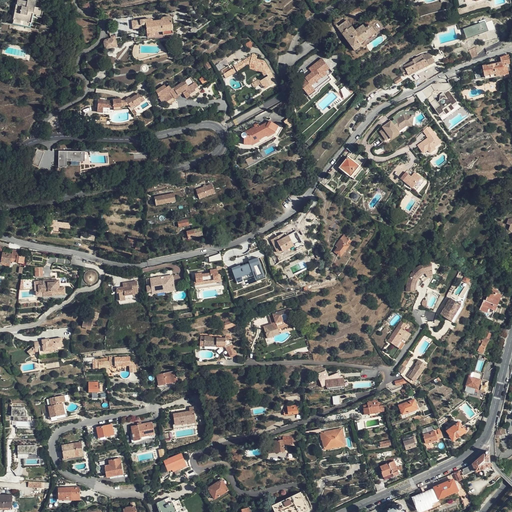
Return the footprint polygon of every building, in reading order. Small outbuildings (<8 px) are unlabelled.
[(27,0),(27,2),(18,0),(17,0),(16,6),(13,20),(14,20),(13,24),(29,27),(29,26),(31,26),(34,15),(36,15),(35,17),(41,19),(43,9),(35,7),(36,0),(27,0)] [(132,21),(133,28),(141,27),(141,25),(146,24),(148,37),(154,36),(166,34),(169,34),(176,33),(173,16),(163,17),(162,18),(161,20),(152,21),(152,19),(151,19),(150,19),(132,21)] [(364,42),(355,30),(347,20),(337,28),(354,52),(362,46),(361,44),(364,42)] [(463,28),(466,38),(489,31),(485,21),(463,28)] [(355,30),(364,42),(376,33),(370,25),(365,28),(363,25),(355,30)] [(111,39),(105,40),(104,41),(103,42),(105,49),(116,46),(114,36),(110,37),(111,39)] [(475,48),(468,50),(471,58),(478,56),(475,48)] [(428,53),(423,56),(428,66),(435,62),(430,54),(429,53),(428,53)] [(267,74),(270,72),(264,61),(257,59),(258,55),(252,54),(252,56),(239,63),(237,61),(232,64),(237,72),(249,64),(256,66),(255,69),(261,71),(264,75),(267,74)] [(428,66),(423,56),(422,55),(412,60),(412,61),(404,66),(408,75),(409,76),(428,66)] [(509,75),(508,71),(506,71),(504,65),(507,65),(510,64),(509,55),(501,58),(502,62),(482,66),(484,76),(495,74),(496,76),(496,77),(509,75)] [(311,72),(305,78),(305,79),(302,81),(299,84),(309,97),(316,91),(315,90),(330,78),(328,76),(332,72),(321,59),(308,69),(311,72)] [(262,76),(264,75),(261,71),(255,69),(256,66),(249,64),(248,69),(260,73),(262,76)] [(404,77),(408,75),(404,66),(400,68),(404,77)] [(226,79),(236,73),(233,68),(223,74),(226,79)] [(208,80),(207,79),(203,72),(201,74),(201,76),(202,78),(199,79),(202,84),(208,80)] [(270,72),(267,74),(268,77),(260,81),(259,79),(251,84),(254,88),(260,85),(262,83),(263,86),(265,89),(276,82),(270,72)] [(400,76),(393,80),(396,85),(403,80),(400,76)] [(190,77),(176,87),(173,89),(171,88),(170,87),(169,86),(166,87),(165,85),(156,91),(160,97),(159,98),(162,103),(165,101),(167,104),(170,104),(175,101),(175,98),(177,96),(177,95),(182,92),(182,93),(186,98),(190,96),(192,98),(198,93),(200,90),(195,83),(194,83),(190,77)] [(431,102),(439,116),(444,113),(446,116),(455,110),(453,107),(458,104),(450,91),(443,95),(440,95),(440,101),(438,102),(436,99),(431,102)] [(138,103),(140,102),(138,99),(141,98),(138,94),(130,99),(129,98),(126,100),(126,101),(125,101),(125,105),(129,104),(130,107),(134,105),(134,106),(138,103)] [(228,98),(233,108),(239,104),(234,95),(228,98)] [(121,109),(121,105),(121,101),(121,100),(113,100),(113,101),(108,102),(103,101),(103,100),(98,100),(97,107),(98,107),(97,112),(102,112),(108,112),(108,111),(121,109)] [(444,113),(439,116),(443,121),(461,109),(458,104),(453,107),(455,110),(446,116),(444,113)] [(380,132),(386,140),(390,137),(397,132),(400,129),(400,128),(399,125),(404,121),(410,123),(413,112),(406,110),(403,111),(395,117),(395,118),(383,127),(384,129),(380,132)] [(269,121),(259,127),(256,128),(255,127),(244,133),(243,133),(242,134),(241,135),(241,136),(242,137),(242,138),(243,139),(244,144),(251,145),(251,144),(274,132),(275,132),(278,126),(273,123),(269,121)] [(405,127),(409,126),(410,123),(404,121),(399,125),(400,128),(400,129),(401,130),(405,127)] [(439,142),(429,126),(423,132),(427,139),(428,140),(425,142),(424,141),(417,146),(422,154),(428,150),(430,152),(435,149),(434,148),(436,146),(435,144),(439,142)] [(428,150),(422,154),(425,158),(428,156),(431,156),(433,155),(434,154),(435,154),(436,153),(437,152),(438,151),(438,150),(443,147),(439,142),(435,144),(436,146),(434,148),(435,149),(430,152),(428,150)] [(350,145),(346,149),(352,154),(355,149),(352,146),(350,145)] [(42,152),(35,150),(30,166),(38,168),(42,152)] [(57,166),(65,167),(65,160),(69,160),(81,160),(81,153),(60,152),(60,156),(57,155),(57,166)] [(83,153),(81,153),(81,160),(69,160),(69,162),(83,163),(83,153)] [(251,157),(245,159),(248,165),(254,162),(251,157)] [(351,177),(359,167),(348,157),(339,167),(351,177)] [(362,169),(359,167),(351,177),(354,180),(362,169)] [(415,171),(411,176),(406,171),(400,178),(412,188),(422,177),(415,171)] [(199,199),(214,193),(211,185),(196,190),(199,199)] [(360,196),(353,190),(348,197),(355,203),(360,196)] [(156,205),(175,201),(174,193),(154,197),(156,205)] [(177,221),(179,228),(192,225),(192,224),(191,219),(177,221)] [(47,226),(50,227),(53,227),(53,231),(58,232),(58,227),(58,226),(62,227),(62,228),(69,229),(70,223),(62,223),(62,224),(50,223),(50,224),(48,224),(47,226)] [(202,236),(202,232),(201,229),(193,231),(195,237),(202,236)] [(195,237),(193,231),(187,232),(187,235),(182,236),(183,239),(184,239),(184,240),(195,237)] [(280,235),(272,239),(271,240),(277,251),(278,252),(279,252),(280,252),(281,251),(294,245),(293,243),(301,239),(297,231),(286,237),(282,239),(280,235)] [(267,242),(271,240),(272,239),(269,233),(263,237),(267,242)] [(335,251),(340,256),(349,245),(348,245),(350,243),(349,241),(350,239),(344,234),(336,245),(338,247),(335,251)] [(135,238),(127,236),(126,243),(132,244),(131,247),(135,248),(135,249),(140,250),(141,246),(137,245),(138,241),(135,240),(135,238)] [(304,245),(301,239),(293,243),(294,245),(296,244),(298,248),(304,245)] [(11,261),(24,264),(25,257),(17,256),(18,251),(13,250),(12,254),(7,253),(8,251),(6,251),(5,256),(4,260),(11,261)] [(231,268),(236,283),(247,279),(248,283),(265,278),(259,257),(248,261),(249,263),(231,268)] [(432,269),(431,261),(430,262),(427,262),(424,263),(419,265),(417,267),(414,270),(412,272),(410,275),(408,279),(407,282),(406,287),(406,291),(415,291),(415,289),(415,286),(415,283),(416,281),(417,279),(419,276),(421,274),(423,273),(425,271),(427,271),(429,270),(431,270),(432,269)] [(202,273),(195,273),(196,278),(196,283),(199,282),(219,279),(218,276),(217,269),(212,269),(213,273),(202,274),(202,273)] [(415,289),(415,291),(419,291),(419,290),(419,287),(419,285),(420,283),(421,281),(422,280),(424,278),(426,276),(429,275),(432,274),(432,269),(431,270),(429,270),(427,271),(425,271),(423,273),(421,274),(419,276),(417,279),(416,281),(415,283),(415,286),(415,289)] [(95,272),(94,271),(93,271),(91,270),(88,271),(86,272),(84,275),(84,277),(85,280),(86,282),(87,283),(89,283),(91,284),(93,283),(94,283),(96,281),(97,279),(97,277),(97,275),(96,273),(95,272)] [(435,290),(441,276),(435,273),(429,287),(435,290)] [(174,288),(172,276),(146,280),(148,292),(152,291),(152,292),(174,288)] [(196,283),(196,278),(194,278),(195,288),(222,284),(220,276),(218,276),(219,279),(199,282),(196,283)] [(43,295),(43,296),(52,296),(52,295),(52,291),(62,291),(62,288),(59,288),(56,288),(56,282),(52,282),(52,280),(42,281),(38,281),(38,285),(38,292),(43,291),(43,295)] [(122,302),(123,302),(123,297),(129,296),(129,298),(134,297),(134,300),(139,299),(137,283),(127,284),(127,288),(123,289),(117,290),(117,294),(119,294),(120,302),(122,302)] [(498,290),(492,288),(486,300),(484,300),(480,310),(486,312),(488,308),(494,311),(502,295),(497,293),(498,290)] [(449,320),(456,302),(451,298),(440,314),(449,320)] [(456,302),(449,320),(451,321),(461,305),(456,302)] [(460,313),(463,306),(461,305),(451,321),(453,323),(460,313)] [(291,308),(273,314),(276,322),(271,324),(264,327),(266,333),(278,329),(290,325),(289,319),(294,317),(291,308)] [(257,319),(268,316),(266,309),(255,312),(257,319)] [(97,325),(98,320),(85,317),(83,327),(86,327),(86,329),(91,330),(93,324),(97,325)] [(224,330),(236,326),(234,320),(222,324),(224,330)] [(395,330),(390,342),(401,348),(411,334),(406,331),(403,328),(406,324),(401,321),(395,330)] [(505,334),(507,328),(500,326),(498,331),(505,334)] [(273,336),(280,334),(278,329),(266,333),(267,338),(273,336)] [(483,330),(477,343),(480,345),(478,350),(482,353),(491,334),(483,330)] [(214,345),(213,338),(211,338),(211,336),(204,336),(204,345),(214,345)] [(213,338),(214,345),(216,345),(225,345),(226,345),(231,344),(230,341),(231,340),(231,338),(231,336),(225,336),(225,338),(213,338)] [(40,352),(40,354),(57,352),(56,350),(58,350),(58,347),(64,347),(62,338),(50,340),(49,339),(42,340),(42,341),(34,342),(35,346),(36,352),(40,352)] [(226,345),(225,345),(225,347),(230,356),(236,353),(231,344),(226,345)] [(35,352),(36,352),(35,346),(27,351),(31,356),(35,352)] [(129,373),(129,375),(135,374),(135,367),(135,361),(129,361),(129,357),(114,358),(114,357),(109,357),(109,365),(109,366),(110,367),(111,367),(111,368),(112,368),(124,367),(128,367),(129,373)] [(407,380),(411,383),(413,384),(426,365),(419,360),(416,364),(416,365),(413,370),(406,380),(407,380)] [(406,367),(405,367),(402,364),(397,371),(402,374),(406,367)] [(405,378),(406,380),(413,370),(411,369),(405,378)] [(175,371),(157,375),(159,385),(178,381),(175,371)] [(486,375),(475,372),(469,393),(479,395),(480,393),(482,394),(483,389),(491,390),(493,380),(485,379),(486,375)] [(338,374),(318,381),(321,388),(326,387),(326,391),(343,390),(342,378),(339,378),(338,374)] [(51,417),(65,414),(64,407),(63,404),(62,404),(62,402),(65,401),(64,396),(50,398),(51,404),(38,407),(40,415),(50,412),(51,417)] [(402,414),(418,409),(414,399),(399,405),(402,414)] [(376,401),(375,400),(368,400),(368,402),(367,402),(367,405),(363,405),(365,414),(369,413),(370,414),(370,415),(372,416),(373,416),(375,414),(375,413),(375,412),(386,411),(385,405),(379,406),(378,401),(376,401)] [(296,405),(287,406),(288,409),(283,409),(284,415),(298,413),(296,405)] [(12,407),(12,422),(26,422),(26,407),(12,407)] [(196,422),(194,410),(189,411),(173,414),(175,426),(196,422)] [(480,423),(476,418),(470,422),(474,428),(480,423)] [(155,434),(153,428),(153,425),(152,422),(131,426),(134,441),(141,439),(141,437),(155,434)] [(466,431),(459,422),(446,431),(453,440),(466,431)] [(112,424),(96,427),(98,438),(114,434),(112,424)] [(321,432),(321,434),(323,440),(324,449),(344,445),(341,429),(321,432)] [(434,432),(434,431),(423,434),(426,443),(438,439),(436,431),(434,432)] [(411,438),(403,441),(406,450),(416,446),(415,442),(417,441),(415,435),(411,437),(411,438)] [(293,445),(293,442),(292,436),(283,437),(283,440),(268,441),(270,453),(284,451),(284,446),(293,445)] [(83,455),(81,442),(62,445),(65,459),(83,455)] [(36,454),(36,445),(17,445),(17,458),(28,458),(28,454),(36,454)] [(469,466),(459,471),(460,474),(462,473),(463,475),(475,470),(475,471),(491,465),(490,462),(489,453),(489,452),(488,451),(487,450),(485,451),(485,452),(485,453),(473,464),(469,466)] [(168,471),(172,469),(173,472),(187,466),(181,453),(163,461),(168,471)] [(107,478),(123,474),(120,458),(109,461),(109,465),(105,466),(107,478)] [(399,473),(393,461),(380,467),(382,471),(381,471),(383,477),(392,474),(393,475),(399,473)] [(454,473),(458,481),(462,479),(460,474),(459,471),(454,473)] [(220,473),(213,477),(216,481),(223,477),(220,473)] [(221,480),(208,488),(215,499),(228,490),(221,480)] [(434,488),(439,498),(457,490),(453,480),(435,487),(434,488)] [(433,482),(418,489),(420,495),(414,497),(415,499),(414,499),(419,511),(428,507),(427,504),(437,499),(437,498),(439,498),(434,488),(435,487),(433,482)] [(71,500),(80,500),(79,488),(59,488),(59,499),(71,499),(71,500)] [(304,511),(309,510),(300,492),(272,506),(274,511),(304,511)] [(0,507),(13,507),(13,495),(0,495),(0,507)] [(157,503),(161,511),(174,511),(177,511),(176,510),(182,508),(179,500),(167,505),(165,500),(157,503)] [(136,511),(137,510),(136,510),(134,502),(131,503),(131,507),(126,508),(126,509),(124,509),(124,511),(123,511),(136,511)] [(380,507),(371,511),(405,511),(404,508),(402,505),(401,504),(399,503),(397,504),(396,506),(396,507),(386,511),(385,510),(383,511),(381,507),(380,507)]
